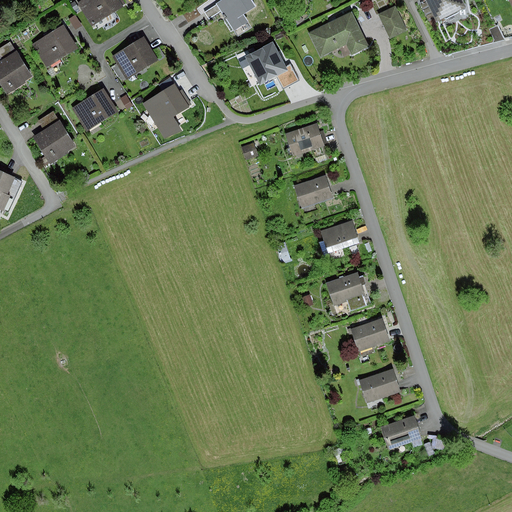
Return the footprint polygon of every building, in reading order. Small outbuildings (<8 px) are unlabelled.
[(51,0),(42,0),(38,3),(43,11),(54,4),(51,0)] [(119,0),(85,0),(80,4),(94,26),(124,6),(119,0)] [(221,0),(216,4),(221,12),(233,30),(247,21),(243,15),(256,6),(251,0),(221,0)] [(424,0),(436,22),(464,8),(460,0),(424,0)] [(221,12),(216,4),(203,12),(208,20),(221,12)] [(396,7),(379,14),(389,39),(406,33),(396,7)] [(353,12),(309,32),(320,58),(348,45),(352,55),(369,47),(353,12)] [(66,25),(34,46),(48,68),(80,48),(66,25)] [(147,38),(115,57),(128,80),(160,60),(147,38)] [(0,48),(0,58),(2,61),(19,50),(12,40),(0,48)] [(277,43),(245,58),(258,86),(280,76),(284,86),(295,82),(277,43)] [(2,61),(0,62),(0,80),(9,94),(36,77),(19,50),(2,61)] [(177,83),(145,103),(159,126),(191,105),(177,83)] [(107,90),(73,110),(87,134),(121,114),(107,90)] [(134,105),(128,95),(122,99),(128,109),(134,105)] [(45,130),(61,121),(55,112),(40,121),(45,130)] [(45,130),(36,136),(52,163),(79,147),(63,120),(61,121),(45,130)] [(155,123),(149,127),(155,136),(161,133),(155,123)] [(317,124),(286,134),(293,155),(312,150),(315,157),(324,155),(322,147),(324,147),(317,124)] [(258,156),(253,143),(240,148),(246,161),(258,156)] [(15,178),(0,171),(0,209),(1,210),(15,178)] [(327,177),(296,186),(302,209),(334,200),(327,177)] [(31,196),(25,200),(29,207),(35,203),(31,196)] [(352,221),(321,230),(328,252),(358,243),(352,221)] [(284,242),(276,245),(282,263),(290,260),(284,242)] [(357,274),(326,284),(333,306),(346,302),(350,312),(371,305),(362,276),(358,278),(357,274)] [(309,295),(302,297),(305,307),(312,305),(309,295)] [(382,319),(351,329),(358,351),(389,341),(382,319)] [(393,370),(360,380),(367,402),(400,392),(393,370)] [(414,416),(381,426),(388,449),(421,439),(414,416)] [(346,467),(335,470),(338,481),(349,477),(346,467)]
